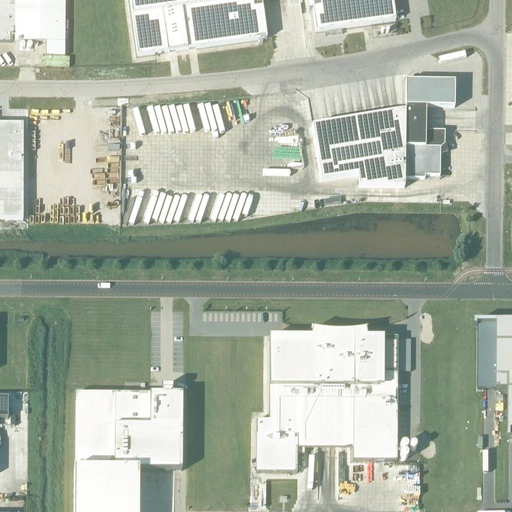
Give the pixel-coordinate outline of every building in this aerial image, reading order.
[(0,0),(0,42),(10,43),(10,33),(14,33),(14,43),(45,43),(45,58),(64,58),(64,0),(14,0),(14,11),(10,11),(10,1),(0,0)] [(129,0),(137,57),(266,39),(260,0),(310,0),(315,32),(395,21),(392,0),(129,0)] [(312,128),(301,129),(310,184),(320,183),(357,177),(359,188),(403,189),(404,180),(424,180),(424,177),(439,177),(440,149),(444,145),(444,132),(425,132),(425,108),(454,109),(454,83),(405,82),(405,113),(312,128)] [(0,221),(22,222),(22,126),(0,125),(0,221)] [(477,391),(496,391),(508,391),(508,439),(511,439),(511,321),(475,322),(475,328),(477,328),(477,391)] [(306,338),(285,338),(285,336),(280,336),(280,338),(268,338),(268,422),(255,422),(255,474),(296,474),(296,455),(304,455),(304,445),(352,445),(352,462),(396,462),(397,339),(366,338),(365,331),(360,332),(356,333),(352,333),(347,333),(347,332),(329,332),(329,333),(325,333),(320,332),(316,332),(312,331),(311,336),(306,336),(306,338)] [(137,511),(138,472),(174,472),(174,471),(181,472),(182,403),(184,403),(184,402),(182,402),(182,395),(172,395),(172,388),(161,388),(161,395),(124,395),(74,394),(73,511),(137,511)] [(0,493),(22,493),(22,448),(5,448),(5,432),(1,432),(1,419),(7,419),(7,398),(0,398),(0,493)] [(402,452),(403,452),(404,452),(405,451),(406,450),(407,449),(407,448),(407,447),(406,445),(405,445),(404,444),(403,444),(401,444),(400,445),(399,446),(399,447),(399,448),(399,449),(400,450),(400,451),(402,452)] [(402,461),(403,461),(404,461),(406,460),(407,458),(407,457),(407,456),(406,455),(405,454),(404,453),(403,453),(402,453),(401,454),(400,455),(399,456),(399,457),(399,458),(400,460),(401,461),(402,461)]
